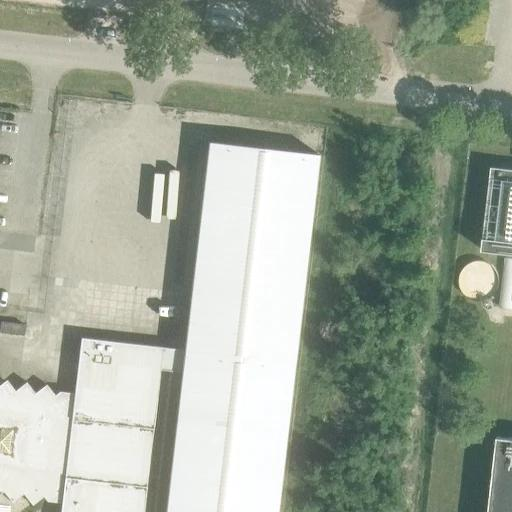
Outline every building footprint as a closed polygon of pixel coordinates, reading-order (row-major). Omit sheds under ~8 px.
[(0,492),(1,491),(11,503),(22,495),(31,506),(45,495),(62,497),(60,511),(142,511),(159,366),(181,368),(164,511),(275,511),(317,154),(207,141),(183,351),(161,348),(80,339),(73,401),(56,399),(45,385),(34,394),(25,383),(13,393),(5,383),(0,386),(0,492)] [(511,253),(511,168),(491,167),(481,250),(511,253)] [(499,307),(511,308),(511,258),(505,257),(499,307)] [(0,333),(23,336),(24,326),(0,322),(0,333)] [(511,511),(511,438),(497,436),(488,511),(511,511)]
